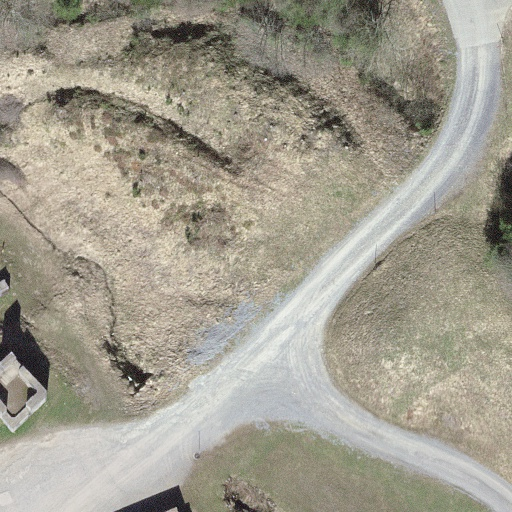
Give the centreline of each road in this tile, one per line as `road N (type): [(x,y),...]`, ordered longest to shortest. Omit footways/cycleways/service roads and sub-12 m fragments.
road 1 (track): [(490,0),(468,75),(412,202),(305,327),(99,486),(77,511)]
road 2 (track): [(511,502),(347,417),(268,355)]
